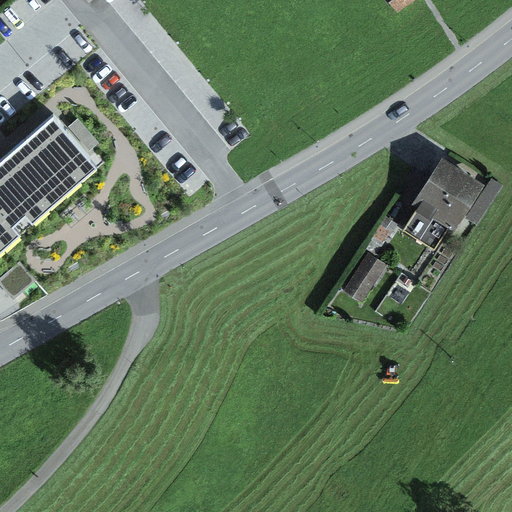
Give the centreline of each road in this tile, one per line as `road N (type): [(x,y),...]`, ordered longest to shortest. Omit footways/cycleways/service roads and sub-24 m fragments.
road 1 (tertiary): [(0,349),(385,131),(511,37)]
road 2 (trunk): [(511,301),(432,511)]
